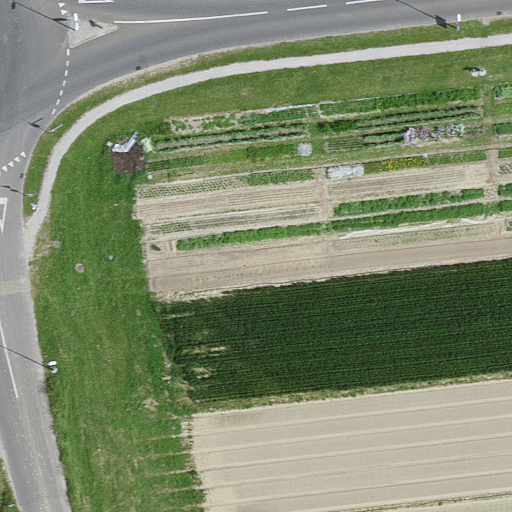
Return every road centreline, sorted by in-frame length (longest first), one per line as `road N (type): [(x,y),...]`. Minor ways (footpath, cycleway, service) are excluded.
road 1 (residential): [(365,0),(38,32)]
road 2 (unclassified): [(0,334),(46,511)]
road 3 (tertiary): [(0,142),(32,101),(41,67),(38,32)]
